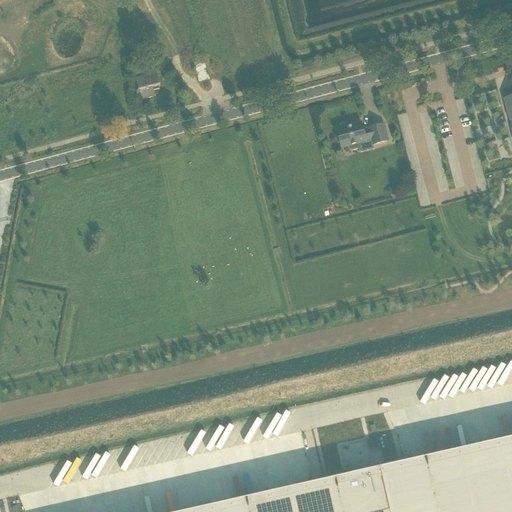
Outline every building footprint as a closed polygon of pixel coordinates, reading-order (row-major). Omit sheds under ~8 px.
[(136,80),(139,91),(140,91),(142,100),(155,96),(153,88),(160,86),(157,74),(136,80)] [(340,143),(341,149),(342,148),(349,146),(350,149),(352,151),(358,149),(359,147),(358,144),(365,142),(366,142),(366,141),(371,140),(373,145),(372,145),(373,145),(388,141),(384,125),(368,129),(369,130),(364,132),(361,123),(360,123),(351,126),(351,125),(351,126),(347,127),(346,127),(337,130),(337,129),(336,130),(338,135),(336,136),(338,143),(340,143)] [(428,144),(436,142),(434,134),(426,136),(428,144)] [(511,511),(511,439),(380,469),(389,511),(511,511)] [(192,511),(389,511),(380,469),(192,511)]
